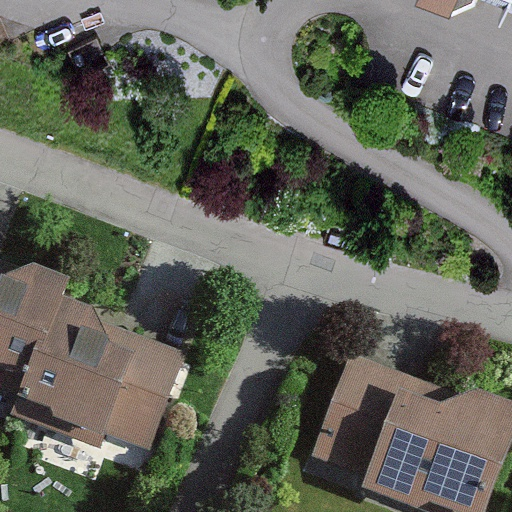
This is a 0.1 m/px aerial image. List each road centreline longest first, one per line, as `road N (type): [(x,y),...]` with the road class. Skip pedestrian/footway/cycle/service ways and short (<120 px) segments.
road 1 (residential): [(511,255),(485,228),(287,111),(252,56),(103,0)]
road 2 (residential): [(292,265),(0,154)]
road 3 (residential): [(187,511),(292,265)]
road 4 (residential): [(511,315),(292,265)]
